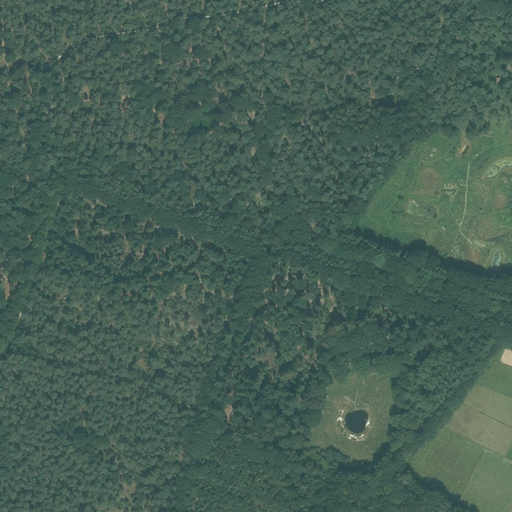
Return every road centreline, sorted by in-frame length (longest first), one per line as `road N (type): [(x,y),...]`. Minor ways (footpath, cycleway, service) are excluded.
road 1 (track): [(169,511),(268,230),(253,143),(191,42),(198,16)]
road 2 (track): [(71,161),(511,320)]
road 3 (track): [(204,411),(1,338)]
road 4 (track): [(180,482),(104,460),(56,426),(0,410)]
road 5 (track): [(71,161),(0,342)]
